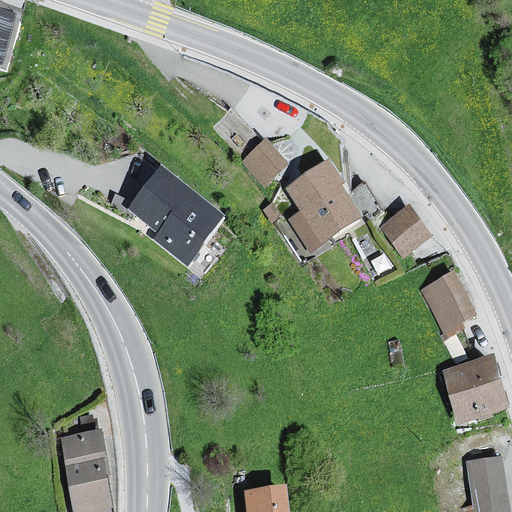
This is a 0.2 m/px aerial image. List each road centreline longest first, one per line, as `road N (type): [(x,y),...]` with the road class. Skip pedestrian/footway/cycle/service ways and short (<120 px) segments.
road 1 (secondary): [(98,0),(306,80),(373,121),(448,197),(511,312)]
road 2 (secondary): [(146,511),(144,418),(122,339),(74,260),(0,188)]
